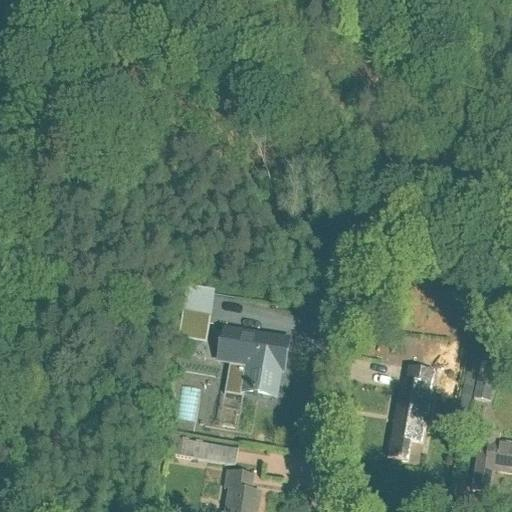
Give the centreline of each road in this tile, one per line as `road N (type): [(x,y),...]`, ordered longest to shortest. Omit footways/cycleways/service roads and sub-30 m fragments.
road 1 (track): [(374,81),(380,166),(350,324)]
road 2 (unclassified): [(318,511),(350,324)]
road 3 (track): [(374,81),(445,136),(511,164)]
